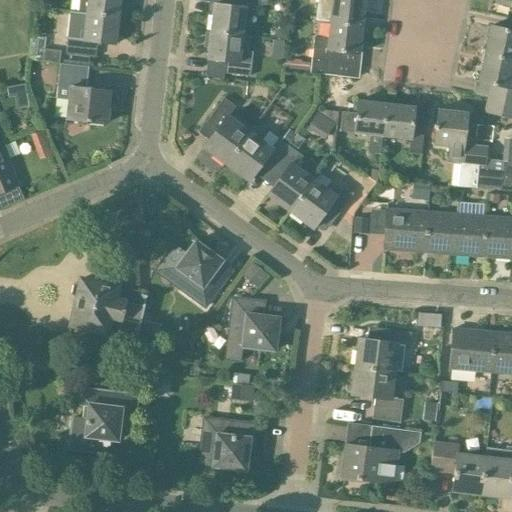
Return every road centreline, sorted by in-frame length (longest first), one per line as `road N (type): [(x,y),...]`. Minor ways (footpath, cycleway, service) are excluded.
road 1 (residential): [(291,511),(316,288)]
road 2 (residential): [(316,288),(146,162)]
road 3 (residential): [(511,301),(316,288)]
road 4 (tertiary): [(192,511),(13,483)]
road 5 (residential): [(146,162),(165,0)]
road 6 (residential): [(0,229),(146,162)]
